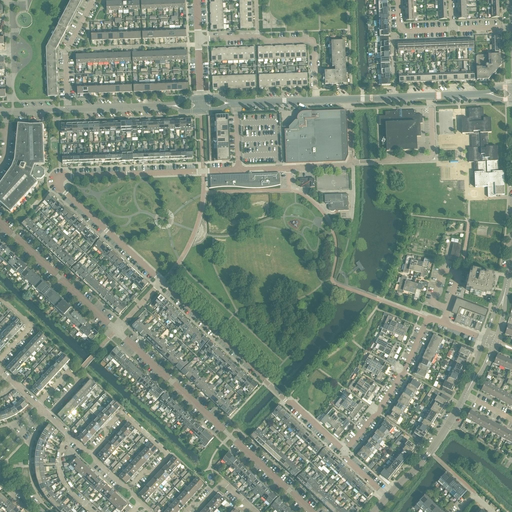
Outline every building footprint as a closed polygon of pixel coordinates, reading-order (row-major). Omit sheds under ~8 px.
[(71,0),(58,26),(66,30),(82,0),(71,0)] [(64,35),(66,30),(58,26),(55,31),(64,35)] [(61,40),(64,35),(55,31),(53,36),(61,40)] [(58,45),(61,40),(53,36),(50,41),(58,45)] [(56,50),(58,45),(50,41),(46,48),(46,57),(56,56),(56,50)] [(346,84),(345,41),(331,42),(332,71),(324,71),(325,85),(346,84)] [(501,66),(501,55),(501,54),(477,55),(477,56),(476,57),(477,80),(488,80),(493,74),(493,73),(494,71),(495,72),(496,72),(501,66)] [(488,147),(488,133),(491,133),(491,118),(483,119),(483,108),(468,109),(469,119),(461,119),(462,134),(471,134),(471,148),(468,148),(468,163),(477,162),(498,162),(497,147),(488,147)] [(286,164),(342,162),(340,111),(304,112),(303,112),(301,113),(300,114),(298,115),(298,117),(297,118),(297,120),(297,122),(296,122),(290,128),(290,130),(285,130),(286,164)] [(421,137),(420,124),(422,124),(422,115),(416,115),(415,111),(385,112),(385,116),(379,116),(379,125),(381,125),(382,138),(386,138),(386,152),(417,151),(416,137),(421,137)] [(38,183),(32,178),(33,176),(37,179),(41,179),(45,176),(44,171),(41,167),(36,168),(36,166),(44,165),(44,161),(43,161),(43,156),(44,156),(44,148),(42,148),(42,142),(44,142),(43,135),(42,135),(42,129),(43,129),(43,125),(30,126),(18,124),(18,129),(19,129),(19,134),(17,134),(16,142),(18,142),(17,147),(16,147),(15,155),(17,155),(16,160),(15,160),(12,168),(13,168),(10,173),(9,172),(4,178),(6,179),(2,184),(1,183),(0,184),(0,203),(1,204),(10,213),(13,210),(12,209),(16,205),(17,206),(22,200),(21,199),(25,195),(26,196),(31,190),(30,189),(34,185),(35,186),(38,183)] [(504,187),(503,172),(498,172),(498,162),(477,162),(478,171),(478,173),(474,173),(475,188),(487,187),(488,197),(492,197),(495,197),(495,196),(504,195),(504,187)] [(280,185),(279,174),(210,176),(211,188),(209,189),(216,188),(223,187),(229,187),(236,187),(243,188),(255,189),(268,188),(270,187),(273,187),(275,186),(277,186),(280,185)] [(315,187),(314,179),(300,179),(300,188),(315,187)] [(48,204),(55,197),(51,193),(44,201),(48,204)] [(349,211),(348,194),(324,195),(325,203),(326,203),(326,205),(328,205),(329,208),(329,209),(329,210),(330,211),(331,211),(331,212),(332,212),(333,212),(334,211),(335,211),(335,210),(336,210),(337,212),(338,211),(349,211)] [(52,208),(59,201),(55,197),(48,204),(52,208)] [(56,212),(63,205),(59,201),(52,208),(56,212)] [(60,215),(67,208),(63,205),(56,212),(60,215)] [(64,219),(71,212),(67,208),(60,215),(64,219)] [(68,223),(75,216),(71,212),(64,219),(68,223)] [(72,226),(79,219),(75,216),(68,223),(72,226)] [(32,221),(28,218),(22,225),(26,229),(32,221)] [(76,230),(83,223),(79,219),(72,226),(76,230)] [(30,232),(36,225),(32,221),(26,229),(30,232)] [(34,236),(40,229),(43,226),(39,223),(36,225),(30,232),(34,236)] [(80,234),(87,227),(83,223),(76,230),(80,234)] [(84,237),(91,230),(87,227),(80,234),(84,237)] [(38,240),(44,233),(40,229),(34,236),(38,240)] [(87,243),(95,234),(91,230),(84,237),(83,239),(87,243)] [(42,243),(48,236),(44,233),(38,240),(42,243)] [(91,246),(99,238),(95,234),(87,243),(91,246)] [(46,247),(52,240),(48,236),(42,243),(46,247)] [(98,250),(104,243),(100,239),(94,246),(98,250)] [(50,251),(56,244),(52,240),(46,247),(50,251)] [(102,254),(108,247),(104,243),(98,250),(102,254)] [(54,254),(60,247),(56,244),(50,251),(54,254)] [(458,258),(461,246),(453,244),(450,257),(454,258),(455,257),(458,258)] [(58,258),(64,251),(60,247),(54,254),(58,258)] [(106,258),(112,250),(108,247),(102,254),(101,255),(104,257),(104,256),(106,258)] [(0,258),(3,262),(11,253),(9,251),(9,250),(8,249),(0,256),(0,258)] [(110,261),(116,254),(112,250),(106,258),(110,261)] [(62,262),(68,255),(64,251),(58,258),(62,262)] [(7,265),(16,256),(14,255),(11,253),(3,262),(7,265)] [(114,265),(120,258),(116,254),(110,261),(114,265)] [(65,265),(72,258),(68,255),(62,262),(65,265)] [(416,267),(417,262),(411,260),(412,257),(407,255),(405,264),(416,267)] [(11,269),(19,261),(17,258),(17,257),(16,256),(7,265),(11,269)] [(70,269),(76,262),(72,258),(65,265),(70,269)] [(118,269),(124,262),(120,258),(114,265),(118,269)] [(427,269),(429,263),(433,264),(434,261),(428,259),(427,260),(424,260),(423,263),(417,262),(416,267),(427,269)] [(11,269),(15,273),(24,263),(22,262),(21,263),(19,261),(11,269)] [(75,275),(82,267),(83,266),(79,262),(71,271),(75,275)] [(122,272),(128,265),(124,262),(118,269),(122,272)] [(20,275),(27,268),(24,266),(25,265),(24,263),(15,273),(17,274),(18,273),(20,275)] [(415,272),(416,267),(405,264),(403,273),(408,274),(409,270),(415,272)] [(124,278),(126,276),(132,269),(128,265),(122,272),(120,274),(124,278)] [(79,278),(86,271),(87,269),(83,266),(82,267),(75,275),(79,278)] [(425,278),(427,270),(427,269),(416,267),(415,272),(421,273),(420,277),(425,278)] [(23,280),(32,271),(30,269),(29,270),(27,268),(20,275),(23,277),(22,279),(23,280)] [(130,280),(136,273),(132,269),(126,276),(130,280)] [(491,296),(494,280),(493,280),(494,275),(486,273),(485,276),(480,275),(480,272),(472,270),(471,274),(469,274),(466,290),(470,291),(470,293),(486,296),(486,295),(491,296)] [(27,284),(28,282),(36,274),(32,271),(23,280),(27,284)] [(83,282),(90,275),(86,271),(79,278),(83,282)] [(134,283),(140,276),(136,273),(130,280),(134,283)] [(31,287),(40,278),(36,274),(28,282),(31,284),(29,286),(31,287)] [(87,286),(94,279),(90,275),(83,282),(87,286)] [(138,287),(144,280),(140,276),(134,283),(138,287)] [(410,288),(412,283),(406,281),(407,278),(402,276),(399,285),(410,288)] [(36,290),(44,282),(40,278),(31,287),(33,289),(34,287),(36,290)] [(91,289),(98,282),(94,279),(87,286),(91,289)] [(142,291),(148,284),(144,280),(138,287),(142,291)] [(421,291),(423,285),(428,286),(429,283),(424,282),(424,283),(419,281),(418,285),(412,283),(410,288),(421,291)] [(39,295),(48,285),(44,282),(36,290),(39,292),(37,294),(39,295)] [(95,293),(102,286),(98,282),(91,289),(95,293)] [(44,297),(52,289),(48,285),(39,295),(40,296),(42,295),(44,297)] [(410,288),(399,285),(397,293),(402,295),(403,291),(409,293),(410,288)] [(99,297),(106,290),(102,286),(95,293),(99,297)] [(419,300),(421,291),(410,288),(409,293),(415,295),(413,298),(419,300)] [(47,302),(56,293),(52,289),(44,297),(47,299),(45,301),(47,302)] [(103,300),(110,293),(106,290),(99,297),(103,300)] [(52,304),(60,297),(56,293),(47,302),(48,304),(50,302),(52,304)] [(107,304),(114,297),(110,293),(103,300),(107,304)] [(158,308),(165,300),(161,296),(152,305),(154,307),(155,306),(158,308)] [(55,310),(63,300),(60,297),(52,304),(55,307),(53,308),(55,310)] [(111,308),(118,301),(114,297),(107,304),(111,308)] [(119,299),(118,301),(111,308),(115,311),(123,303),(119,299)] [(60,312),(67,304),(63,300),(55,310),(56,311),(58,309),(60,312)] [(160,313),(169,304),(165,300),(158,308),(160,310),(159,311),(160,313)] [(459,324),(467,303),(462,301),(454,322),(459,324)] [(119,315),(127,307),(123,303),(115,311),(119,315)] [(464,326),(472,305),(467,303),(459,324),(464,326)] [(63,317),(72,308),(70,306),(67,304),(60,312),(59,313),(61,316),(63,317)] [(165,315),(173,307),(169,304),(160,313),(162,314),(163,313),(165,315)] [(469,328),(477,307),(472,305),(464,326),(469,328)] [(168,320),(177,311),(173,307),(165,315),(167,317),(167,318),(168,320)] [(474,330),(482,308),(477,307),(469,328),(474,330)] [(68,319),(75,312),(72,310),(73,309),(72,308),(63,317),(64,318),(66,317),(68,319)] [(480,332),(488,310),(482,308),(474,330),(480,332)] [(173,323),(181,315),(177,311),(168,320),(170,322),(171,321),(173,323)] [(71,324),(79,315),(78,314),(77,314),(75,312),(68,319),(71,321),(69,323),(71,324)] [(76,326),(83,320),(80,317),(81,316),(79,315),(71,324),(72,326),(74,324),(76,326)] [(176,327),(184,318),(181,315),(173,323),(175,325),(175,326),(176,327)] [(397,324),(392,321),(393,318),(388,316),(384,324),(395,329),(397,324)] [(24,325),(17,319),(16,318),(12,322),(20,329),(24,325)] [(136,331),(142,325),(140,322),(142,320),(140,318),(132,327),(136,331)] [(181,330),(189,322),(184,318),(176,327),(178,329),(179,328),(181,330)] [(79,332),(88,322),(86,321),(85,322),(83,320),(76,326),(75,328),(79,332)] [(20,329),(12,322),(8,326),(16,333),(20,329)] [(82,336),(91,327),(88,325),(89,324),(88,322),(79,332),(82,336)] [(184,335),(193,326),(189,322),(181,330),(183,332),(183,333),(184,335)] [(406,333),(409,325),(404,323),(403,326),(397,324),(395,329),(406,333)] [(140,335),(148,326),(147,324),(144,327),(142,325),(136,331),(140,335)] [(393,334),(395,329),(384,324),(381,332),(384,334),(386,334),(387,331),(393,334)] [(16,333),(8,326),(5,330),(13,337),(16,333)] [(144,338),(150,332),(148,330),(150,327),(148,326),(140,335),(144,338)] [(191,336),(197,330),(193,326),(184,335),(186,336),(187,335),(189,337),(191,336)] [(86,339),(87,339),(95,330),(94,328),(93,329),(91,327),(82,336),(86,339)] [(402,342),(406,334),(406,333),(395,329),(393,334),(399,336),(397,339),(402,342)] [(13,337),(5,330),(1,334),(3,335),(9,341),(13,337)] [(91,343),(99,334),(96,332),(97,331),(95,330),(87,339),(91,343)] [(192,342),(201,333),(197,330),(191,336),(193,338),(191,340),(192,342)] [(148,342),(156,333),(154,332),(152,334),(150,332),(144,338),(148,342)] [(47,339),(40,333),(36,337),(43,343),(47,339)] [(152,346),(158,339),(156,337),(158,335),(156,333),(148,342),(152,346)] [(198,343),(204,337),(201,333),(192,342),(194,344),(196,341),(198,343)] [(9,341),(3,335),(0,337),(0,340),(5,345),(9,341)] [(441,344),(443,339),(433,335),(434,335),(433,338),(432,337),(431,340),(441,344)] [(382,341),(384,338),(382,337),(379,336),(375,343),(386,349),(388,344),(382,341)] [(43,343),(36,337),(32,341),(39,347),(43,343)] [(200,350),(209,341),(204,337),(198,343),(201,345),(198,348),(200,350)] [(156,349),(164,340),(162,339),(160,341),(158,339),(152,346),(156,349)] [(160,353),(166,347),(164,345),(166,342),(164,340),(156,349),(160,353)] [(438,349),(441,344),(431,340),(430,342),(429,341),(427,344),(438,349)] [(39,347),(32,341),(29,345),(35,351),(37,353),(41,349),(39,347)] [(214,346),(210,342),(201,351),(203,352),(206,350),(208,352),(214,346)] [(386,349),(375,343),(371,351),(376,354),(378,351),(383,354),(386,349)] [(396,354),(400,346),(395,344),(393,347),(388,344),(386,349),(396,354)] [(436,354),(438,349),(427,344),(426,347),(427,347),(426,349),(436,354)] [(474,350),(461,344),(461,345),(461,348),(459,353),(468,357),(470,355),(469,355),(470,353),(471,353),(472,353),(474,350)] [(35,351),(29,345),(25,349),(32,355),(35,351)] [(164,357),(172,348),(170,346),(168,349),(166,347),(160,353),(164,357)] [(210,358),(218,349),(214,346),(208,352),(210,354),(208,356),(210,358)] [(111,361),(120,352),(117,350),(118,349),(116,348),(109,355),(112,358),(111,360),(112,361),(111,361)] [(168,360),(175,352),(173,350),(174,350),(172,348),(164,357),(168,360)] [(32,355),(25,349),(21,353),(28,359),(30,361),(33,357),(32,355)] [(216,359),(222,353),(218,349),(210,358),(211,360),(214,357),(216,359)] [(396,354),(386,349),(383,354),(389,356),(387,360),(389,361),(388,362),(395,365),(397,362),(393,360),(396,354)] [(436,354),(426,349),(425,352),(424,351),(423,354),(434,359),(436,354)] [(115,365),(124,355),(123,354),(122,355),(120,352),(111,361),(115,365)] [(172,364),(180,355),(178,354),(177,355),(175,352),(168,360),(172,364)] [(28,359),(21,353),(18,357),(24,363),(28,359)] [(70,360),(64,355),(62,353),(59,357),(59,356),(57,358),(59,359),(60,359),(66,364),(70,360)] [(217,365),(226,357),(222,353),(216,359),(218,361),(216,364),(217,365)] [(468,357),(459,353),(456,358),(467,363),(469,360),(467,360),(468,357)] [(432,364),(434,359),(423,354),(421,357),(423,357),(422,359),(432,364)] [(120,368),(127,360),(125,357),(126,356),(124,355),(115,365),(117,363),(120,365),(118,367),(120,368)] [(176,368),(182,361),(180,359),(182,357),(180,355),(172,364),(176,368)] [(372,361),(374,358),(369,355),(365,362),(375,368),(377,364),(372,361)] [(499,366),(502,357),(497,355),(494,364),(499,366)] [(24,363),(18,357),(14,361),(21,367),(24,363)] [(230,360),(226,357),(217,365),(219,367),(221,365),(224,367),(230,360)] [(504,368),(508,359),(502,357),(499,366),(504,368)] [(467,363),(456,358),(454,363),(464,367),(465,365),(466,366),(467,363)] [(66,364),(60,359),(59,359),(56,363),(62,368),(66,364)] [(429,369),(432,364),(422,359),(421,361),(419,361),(418,363),(429,369)] [(125,370),(132,362),(131,361),(130,362),(127,360),(120,368),(121,369),(122,368),(125,370)] [(230,360),(224,367),(226,369),(224,371),(226,373),(234,364),(230,360)] [(22,369),(21,367),(14,361),(10,365),(18,372),(19,373),(22,369)] [(180,372),(188,363),(186,361),(184,363),(182,361),(176,368),(180,372)] [(128,375),(135,367),(133,364),(134,364),(132,362),(125,370),(128,373),(126,374),(128,375)] [(375,368),(365,362),(362,367),(359,365),(357,368),(365,373),(367,370),(372,373),(375,368)] [(62,368),(56,363),(53,366),(51,364),(50,366),(52,367),(53,367),(59,372),(62,368)] [(427,374),(429,369),(418,363),(417,366),(418,367),(417,369),(427,374)] [(464,367),(454,363),(452,367),(463,373),(464,370),(463,369),(464,367)] [(191,370),(189,368),(191,366),(189,364),(181,373),(185,377),(191,370)] [(232,374),(238,368),(234,364),(226,373),(227,375),(230,372),(232,374)] [(385,374),(389,367),(384,364),(383,367),(377,364),(375,368),(385,374)] [(18,372),(10,365),(6,369),(15,376),(18,372)] [(59,372),(53,367),(52,367),(49,371),(55,376),(59,372)] [(133,378),(140,370),(139,369),(138,369),(135,367),(128,375),(129,377),(130,375),(133,378)] [(463,373),(452,367),(449,372),(459,377),(460,375),(461,376),(463,373)] [(233,380),(242,371),(238,368),(232,374),(234,376),(232,379),(233,380)] [(380,382),(385,374),(375,368),(372,373),(377,376),(375,379),(380,382)] [(189,380),(197,371),(196,370),(195,371),(193,369),(191,370),(185,377),(189,380)] [(424,379),(427,374),(417,369),(416,372),(417,372),(416,374),(415,374),(413,373),(412,375),(415,376),(415,377),(419,379),(420,377),(424,379)] [(136,383),(144,374),(141,372),(142,371),(140,370),(133,378),(136,380),(134,382),(136,383)] [(55,376),(49,371),(46,374),(44,372),(42,374),(43,374),(44,375),(45,375),(51,380),(55,376)] [(193,384),(199,377),(197,375),(199,373),(197,371),(189,380),(193,384)] [(239,383),(246,375),(242,371),(233,380),(235,382),(236,381),(239,383)] [(458,379),(459,377),(449,372),(447,377),(458,383),(459,380),(458,379)] [(51,380),(45,375),(44,375),(43,374),(40,377),(42,378),(41,379),(48,384),(51,380)] [(141,385),(148,377),(147,376),(146,377),(144,374),(136,383),(137,384),(138,382),(141,385)] [(360,380),(362,377),(358,374),(353,381),(362,387),(365,383),(360,380)] [(241,388),(250,379),(246,375),(239,383),(240,382),(242,384),(240,386),(241,388)] [(143,390),(151,382),(149,379),(149,378),(148,377),(141,385),(144,388),(142,389),(143,390)] [(197,387),(205,379),(203,377),(201,380),(199,377),(193,384),(197,387)] [(417,383),(418,381),(414,378),(411,377),(410,379),(411,380),(412,380),(411,382),(410,382),(409,384),(418,390),(421,385),(417,383)] [(458,383),(447,377),(444,382),(454,387),(455,385),(457,385),(458,383)] [(48,384),(41,379),(38,382),(37,380),(35,381),(37,383),(38,382),(44,388),(48,384)] [(201,391),(207,385),(205,383),(207,380),(205,379),(197,387),(201,391)] [(246,390),(253,382),(250,379),(241,388),(243,389),(244,388),(246,390)] [(97,386),(91,380),(87,384),(93,390),(94,389),(97,386)] [(362,387),(353,381),(348,388),(352,391),(354,388),(359,392),(362,387)] [(44,388),(38,382),(37,383),(34,386),(40,392),(44,388)] [(147,395),(156,385),(155,383),(154,384),(151,382),(143,390),(145,391),(146,390),(149,392),(147,395)] [(249,395),(258,386),(253,382),(246,390),(248,392),(248,393),(249,395)] [(454,387),(444,382),(442,387),(443,387),(441,391),(452,396),(454,392),(452,391),(453,389),(454,387)] [(486,394),(491,385),(485,382),(481,391),(486,394)] [(372,394),(377,387),(373,384),(371,387),(365,383),(362,387),(372,394)] [(93,390),(87,384),(83,388),(89,394),(92,390),(94,392),(96,391),(94,389),(93,390)] [(205,395),(213,386),(211,384),(209,387),(207,385),(201,391),(205,395)] [(418,390),(409,384),(407,386),(406,385),(404,388),(415,395),(418,390)] [(151,398),(159,389),(157,387),(157,386),(156,385),(147,395),(151,398)] [(491,396),(496,388),(491,385),(486,394),(491,396)] [(40,392),(34,386),(31,390),(29,388),(28,389),(30,391),(36,396),(40,392)] [(209,399),(215,392),(213,390),(215,388),(213,386),(205,395),(209,399)] [(367,401),(372,394),(362,387),(359,392),(365,395),(363,398),(367,401)] [(89,394),(83,388),(80,392),(86,398),(87,397),(89,394)] [(415,395),(404,388),(403,391),(404,391),(403,393),(412,399),(415,395)] [(496,399),(501,390),(496,388),(491,396),(496,399)] [(157,400),(164,392),(163,391),(162,392),(159,389),(151,398),(153,399),(154,397),(157,400)] [(501,401),(506,393),(501,390),(496,399),(501,401)] [(348,398),(350,395),(346,391),(340,398),(349,406),(353,401),(348,398)] [(86,398),(80,392),(76,396),(84,403),(87,400),(88,398),(87,397),(86,398)] [(213,402),(221,393),(219,392),(217,394),(215,392),(209,399),(213,402)] [(161,407),(169,398),(166,396),(167,395),(166,393),(158,401),(161,404),(160,405),(161,407)] [(217,406),(223,400),(221,397),(223,395),(221,393),(213,402),(217,406)] [(412,399),(403,393),(402,395),(400,394),(399,397),(409,404),(412,399)] [(506,404),(511,396),(506,393),(501,401),(506,404)] [(84,403),(76,396),(72,400),(78,405),(79,405),(81,406),(80,408),(82,410),(83,408),(81,407),(84,403)] [(448,403),(449,401),(447,399),(445,401),(437,396),(434,400),(444,406),(445,404),(444,404),(446,402),(448,403)] [(409,404),(399,397),(397,400),(398,401),(397,402),(406,408),(409,404)] [(164,411),(174,401),(173,400),(172,401),(169,398),(161,407),(160,407),(164,411)] [(349,406),(340,398),(335,405),(339,409),(341,406),(346,410),(349,406)] [(221,410),(229,401),(227,399),(225,402),(223,400),(217,406),(221,410)] [(28,405),(22,400),(19,402),(17,401),(16,402),(17,404),(18,403),(24,410),(28,405)] [(79,405),(78,405),(72,400),(69,404),(75,409),(78,406),(80,408),(81,406),(79,405)] [(120,407),(113,400),(109,405),(116,411),(120,407)] [(444,406),(434,400),(434,401),(433,400),(430,404),(432,405),(431,405),(442,412),(444,409),(442,408),(444,406)] [(168,415),(177,405),(174,403),(175,402),(174,401),(164,411),(168,415)] [(225,413),(231,407),(229,405),(231,402),(229,401),(221,410),(225,413)] [(359,413),(364,406),(360,402),(357,405),(353,401),(349,406),(359,413)] [(406,408),(397,402),(396,404),(395,404),(393,406),(403,413),(406,408)] [(24,410),(18,403),(17,404),(14,406),(19,413),(21,412),(22,411),(24,410)] [(75,409),(69,404),(65,408),(71,413),(72,413),(74,414),(76,411),(75,409)] [(116,411),(109,405),(105,409),(112,415),(116,411)] [(174,416),(182,408),(180,407),(180,408),(177,405),(168,415),(169,414),(170,415),(172,413),(174,416)] [(442,412),(431,405),(428,410),(438,416),(439,414),(440,414),(442,412)] [(19,413),(14,406),(11,408),(10,406),(8,407),(9,409),(10,409),(14,416),(16,415),(17,415),(19,413)] [(277,417),(283,410),(281,409),(282,408),(279,406),(272,414),(276,418),(277,417)] [(353,420),(358,413),(359,413),(349,406),(346,410),(351,413),(349,416),(353,420)] [(403,413),(393,406),(391,409),(392,410),(391,412),(400,417),(403,413)] [(14,416),(10,409),(9,409),(8,407),(4,409),(8,419),(9,419),(11,418),(14,416)] [(229,417),(237,408),(235,407),(233,409),(231,407),(225,413),(229,417)] [(71,413),(65,408),(61,412),(67,417),(70,414),(72,416),(74,414),(72,413),(71,413)] [(177,421),(185,413),(182,410),(183,409),(182,408),(174,416),(177,419),(176,420),(177,421)] [(334,415),(336,412),(332,408),(326,415),(335,423),(339,419),(334,415)] [(8,419),(4,409),(4,410),(1,411),(1,410),(0,410),(0,412),(0,413),(2,421),(5,420),(7,419),(8,419)] [(112,415),(105,409),(101,413),(108,420),(112,415)] [(281,420),(287,414),(285,411),(284,412),(283,410),(277,417),(281,420)] [(438,416),(428,410),(426,414),(436,421),(438,418),(436,418),(438,416)] [(471,422),(476,413),(470,411),(466,419),(471,422)] [(67,417),(61,412),(57,416),(64,421),(63,422),(65,424),(69,419),(67,417)] [(400,417),(391,412),(390,414),(389,416),(388,416),(387,415),(386,417),(388,419),(396,424),(400,417)] [(108,420),(101,413),(97,417),(104,424),(108,420)] [(182,423),(190,416),(188,414),(188,415),(185,413),(177,421),(181,425),(182,423)] [(476,424),(481,416),(476,413),(471,422),(476,424)] [(285,424),(291,418),(289,416),(287,414),(281,420),(285,424)] [(436,421),(426,414),(423,419),(432,425),(433,423),(434,424),(436,421)] [(335,423),(326,415),(321,422),(325,425),(327,423),(332,427),(335,423)] [(185,429),(193,420),(190,418),(191,417),(190,416),(182,423),(185,426),(184,428),(185,429)] [(481,427),(486,419),(481,416),(476,424),(481,427)] [(104,424),(97,417),(93,422),(100,428),(104,424)] [(289,428),(295,421),(292,419),(291,418),(285,424),(289,428)] [(344,430),(350,424),(346,420),(343,423),(339,419),(335,423),(344,430)] [(395,426),(387,421),(385,419),(383,421),(384,421),(384,422),(385,422),(383,424),(383,423),(381,425),(390,432),(395,426)] [(432,425),(423,419),(420,423),(430,430),(432,427),(431,427),(432,425)] [(486,430),(491,421),(486,419),(481,427),(486,430)] [(190,431),(198,423),(196,422),(196,423),(193,420),(185,429),(186,430),(188,428),(190,431)] [(293,431),(299,425),(297,423),(295,421),(289,428),(293,431)] [(491,433),(496,424),(491,421),(486,430),(491,433)] [(100,428),(93,422),(89,426),(96,432),(100,428)] [(135,429),(128,423),(124,427),(131,433),(135,429)] [(193,436),(201,428),(198,425),(199,424),(198,423),(190,431),(193,433),(192,435),(193,436)] [(338,437),(344,430),(335,423),(332,427),(336,431),(334,433),(338,437)] [(430,430),(420,423),(417,428),(426,434),(427,432),(429,433),(430,430)] [(496,435),(501,427),(496,424),(491,433),(496,435)] [(55,430),(49,425),(46,428),(45,430),(52,435),(52,434),(55,430)] [(297,435),(303,428),(300,426),(299,425),(293,431),(297,435)] [(390,432),(381,425),(380,427),(378,426),(376,429),(386,437),(390,432)] [(96,432),(89,426),(85,430),(93,437),(96,432)] [(131,433),(124,427),(120,431),(127,438),(131,433)] [(501,438),(506,429),(501,427),(496,435),(501,438)] [(198,438),(206,430),(204,429),(203,430),(201,428),(193,436),(194,437),(196,436),(198,438)] [(301,439),(307,432),(305,431),(303,428),(297,435),(301,439)] [(426,434),(417,428),(412,436),(419,442),(420,441),(422,443),(425,439),(423,438),(424,436),(425,436),(426,434)] [(386,437),(376,429),(374,431),(376,432),(374,434),(382,441),(386,437)] [(507,441),(511,432),(506,429),(501,438),(507,441)] [(52,435),(45,430),(43,433),(42,435),(49,439),(51,436),(53,437),(54,435),(52,434),(52,435)] [(93,437),(85,430),(82,434),(89,441),(93,437)] [(201,443),(209,435),(206,432),(207,431),(206,430),(198,438),(201,441),(200,442),(201,443)] [(261,434),(257,430),(250,437),(253,439),(255,440),(261,434)] [(127,438),(120,431),(117,435),(124,442),(127,438)] [(305,442),(311,436),(308,433),(308,434),(307,432),(301,439),(305,442)] [(89,441),(82,434),(77,439),(85,445),(89,441)] [(265,438),(261,434),(255,440),(256,442),(258,444),(265,438)] [(382,441),(374,434),(373,436),(371,435),(369,437),(379,445),(382,441)] [(47,443),(49,439),(42,435),(41,437),(39,440),(47,444),(47,443)] [(124,442),(117,435),(113,439),(120,446),(124,442)] [(204,448),(214,438),(212,437),(211,437),(209,435),(201,443),(202,445),(201,445),(204,448)] [(308,446),(314,440),(313,438),(311,436),(305,442),(308,446)] [(379,445),(369,437),(367,440),(369,441),(367,442),(376,449),(379,445)] [(269,441),(265,438),(258,444),(261,447),(261,446),(263,448),(269,441)] [(120,446),(113,439),(109,444),(116,450),(120,446)] [(45,448),(46,445),(49,446),(49,444),(47,443),(47,444),(39,440),(39,441),(37,446),(45,448)] [(308,446),(313,450),(319,443),(316,441),(314,440),(308,446)] [(273,445),(269,441),(263,448),(264,449),(266,452),(273,445)] [(415,447),(408,441),(404,445),(413,452),(415,450),(414,449),(415,448),(416,448),(417,449),(419,447),(417,445),(415,447)] [(376,449),(367,442),(366,444),(365,443),(363,445),(372,453),(376,449)] [(158,450),(150,443),(147,447),(154,454),(158,450)] [(317,454),(323,447),(321,446),(321,445),(319,443),(313,450),(317,454)] [(116,450),(109,444),(105,448),(112,455),(116,450)] [(277,449),(273,445),(266,452),(269,454),(271,455),(277,449)] [(372,453),(363,445),(361,448),(362,449),(360,451),(369,458),(372,453)] [(413,452),(404,445),(401,449),(410,457),(412,455),(411,454),(413,452)] [(154,454),(147,447),(143,451),(150,458),(154,454)] [(112,455),(105,448),(101,452),(108,459),(112,455)] [(281,452),(277,449),(271,455),(272,457),(274,459),(281,452)] [(322,459),(329,452),(326,450),(324,449),(318,455),(322,459)] [(410,457),(401,449),(397,453),(406,460),(407,459),(409,460),(410,457)] [(150,458),(143,451),(139,456),(146,462),(150,458)] [(369,458),(360,451),(357,455),(365,462),(369,458)] [(108,459),(101,452),(97,457),(104,463),(108,459)] [(232,457),(230,454),(231,454),(229,452),(222,460),(226,464),(232,457)] [(279,462),(285,456),(281,452),(274,459),(277,461),(279,462)] [(325,465),(326,463),(332,456),(331,455),(329,452),(322,459),(321,461),(325,465)] [(406,460),(397,453),(394,458),(404,465),(406,463),(404,462),(406,460)] [(146,462),(139,456),(135,460),(142,467),(146,462)] [(282,466),(289,460),(285,456),(279,462),(280,464),(282,466)] [(330,466),(337,460),(334,457),(334,458),(332,456),(326,463),(330,466)] [(43,464),(43,460),(46,460),(46,458),(43,457),(43,459),(35,458),(35,461),(35,464),(35,466),(35,468),(43,467),(43,466),(43,464)] [(181,463),(174,457),(170,461),(177,468),(181,463)] [(230,467),(237,460),(236,459),(235,459),(232,457),(226,464),(230,467)] [(74,469),(81,462),(77,458),(76,459),(70,465),(74,469)] [(404,465),(394,458),(391,462),(399,469),(400,467),(402,468),(404,465)] [(142,467),(135,460),(131,464),(138,471),(142,467)] [(240,464),(238,463),(238,462),(238,461),(237,460),(230,467),(234,471),(240,464)] [(286,470),(292,463),(289,460),(282,466),(285,469),(285,468),(286,470)] [(334,470),(340,464),(339,462),(337,460),(330,466),(334,470)] [(177,468),(170,461),(166,465),(173,472),(177,468)] [(79,473),(85,466),(81,462),(74,469),(79,473)] [(399,469),(391,462),(387,466),(397,474),(399,471),(398,470),(399,469)] [(290,474),(296,467),(292,463),(286,470),(288,471),(288,472),(290,474)] [(138,471),(131,464),(127,469),(134,475),(138,471)] [(238,475),(245,467),(244,466),(243,467),(240,464),(234,471),(238,475)] [(338,474),(345,467),(342,465),(340,464),(334,470),(338,474)] [(173,472),(166,465),(162,470),(169,476),(173,472)] [(83,477),(89,470),(85,466),(86,466),(85,466),(79,473),(80,474),(83,477)] [(397,474),(387,466),(384,470),(392,477),(394,475),(395,476),(397,474)] [(47,473),(46,471),(46,467),(43,467),(35,468),(36,474),(37,480),(45,478),(45,477),(44,474),(47,473)] [(248,472),(246,470),(246,469),(246,468),(245,467),(238,475),(242,479),(248,472)] [(295,477),(301,471),(296,467),(290,474),(293,476),(295,477)] [(342,477),(348,471),(347,470),(347,469),(345,467),(338,474),(342,477)] [(134,475),(127,469),(123,473),(130,479),(134,475)] [(87,481),(94,474),(94,473),(93,474),(89,470),(83,477),(87,481)] [(169,476),(162,470),(158,474),(165,480),(169,476)] [(392,477),(384,470),(380,474),(388,481),(389,481),(388,480),(390,479),(392,477)] [(346,481),(353,474),(350,472),(348,471),(342,477),(346,481)] [(246,482),(253,474),(252,473),(251,474),(248,472),(242,479),(246,482)] [(306,476),(304,474),(302,472),(296,479),(298,480),(298,481),(300,483),(306,476)] [(130,479),(123,473),(119,477),(126,484),(130,479)] [(442,486),(450,477),(446,473),(440,479),(441,479),(437,482),(442,486)] [(91,485),(98,478),(94,474),(87,481),(91,485)] [(165,480),(158,474),(154,478),(161,485),(165,480)] [(256,479),(254,477),(254,476),(253,474),(246,482),(250,486),(256,479)] [(350,485),(356,478),(355,477),(353,474),(346,481),(350,485)] [(307,476),(306,476),(300,483),(303,485),(304,486),(312,478),(308,475),(307,476)] [(47,483),(45,479),(48,478),(47,476),(45,477),(45,478),(37,480),(38,483),(39,486),(47,483)] [(445,490),(454,480),(450,477),(442,486),(445,490)] [(96,489),(102,481),(98,478),(91,485),(96,489)] [(161,485),(154,478),(150,482),(157,489),(161,485)] [(204,485),(197,478),(193,482),(200,489),(204,485)] [(316,482),(312,478),(304,486),(306,488),(308,490),(316,482)] [(354,489),(361,482),(358,479),(358,480),(356,478),(350,485),(354,489)] [(254,490),(261,482),(260,481),(259,482),(256,479),(250,486),(254,490)] [(449,493),(458,484),(454,480),(445,490),(449,493)] [(100,493),(106,486),(102,482),(103,482),(102,481),(96,489),(100,493)] [(157,489),(150,482),(146,486),(153,493),(157,489)] [(200,489),(193,482),(189,487),(196,493),(200,489)] [(258,493),(264,486),(261,484),(262,483),(261,482),(254,490),(258,493)] [(312,494),(318,487),(320,486),(316,482),(308,490),(311,493),(311,492),(312,494)] [(358,492),(364,486),(363,484),(361,482),(354,489),(358,492)] [(49,487),(48,486),(47,483),(39,486),(39,487),(41,490),(42,491),(49,487)] [(453,497),(462,488),(458,484),(449,493),(453,497)] [(45,496),(52,492),(50,488),(52,487),(51,485),(48,486),(49,487),(42,491),(43,493),(45,496)] [(104,497),(111,489),(110,489),(106,486),(100,493),(104,497)] [(153,493),(146,486),(142,491),(149,497),(153,493)] [(262,497),(269,489),(268,488),(267,489),(264,486),(258,493),(262,497)] [(362,496),(368,489),(366,487),(364,486),(358,492),(362,496)] [(196,493),(189,487),(185,491),(192,497),(196,493)] [(316,498),(322,491),(318,487),(312,494),(314,495),(316,498)] [(461,498),(466,492),(462,488),(453,497),(457,501),(461,498)] [(108,500),(115,493),(111,490),(111,489),(104,497),(108,500)] [(266,501),(272,494),(269,491),(270,490),(269,489),(262,497),(266,501)] [(366,500),(372,493),(371,492),(371,491),(368,489),(362,496),(366,500)] [(149,497),(142,491),(138,495),(145,502),(149,497)] [(192,497),(185,491),(181,495),(188,501),(192,497)] [(320,501),(326,495),(322,491),(316,498),(318,500),(319,500),(320,501)] [(48,501),(55,496),(54,495),(52,492),(45,496),(46,498),(48,500),(48,501)] [(53,505),(58,499),(56,497),(57,495),(56,493),(54,495),(55,496),(48,501),(49,502),(51,504),(53,505)] [(112,504),(119,497),(115,493),(108,500),(112,504)] [(225,500),(218,494),(214,498),(221,505),(225,500)] [(270,504),(277,497),(276,495),(275,496),(272,494),(266,501),(270,504)] [(188,501),(181,495),(177,499),(184,506),(188,501)] [(324,505),(330,499),(326,495),(320,501),(322,503),(324,505)] [(420,509),(429,500),(425,496),(419,501),(419,502),(416,505),(420,509)] [(116,508),(123,501),(119,497),(112,504),(116,508)] [(328,509),(334,502),(336,501),(332,497),(330,499),(324,505),(326,507),(327,507),(328,509)] [(221,505),(214,498),(210,502),(217,509),(221,505)] [(275,510),(282,503),(279,500),(280,499),(279,498),(271,506),(275,510)] [(57,509),(62,503),(62,502),(58,499),(53,505),(57,509)] [(184,506),(177,499),(173,503),(180,510),(184,506)] [(6,510),(12,504),(8,500),(2,507),(3,507),(6,510)] [(59,511),(61,511),(66,507),(63,504),(65,502),(63,500),(62,502),(62,503),(57,509),(59,511)] [(423,511),(424,511),(433,503),(429,500),(420,509),(423,511)] [(120,511),(121,511),(127,506),(128,505),(127,504),(127,505),(123,501),(116,508),(120,511)] [(214,511),(217,509),(210,502),(206,507),(212,511),(214,511)] [(331,511),(332,511),(338,506),(334,502),(328,509),(330,510),(331,511)] [(178,511),(180,510),(173,503),(169,508),(173,511),(178,511)] [(277,511),(280,511),(287,506),(285,504),(285,505),(282,503),(275,510),(277,511)] [(432,511),(437,507),(433,503),(424,511),(432,511)]
